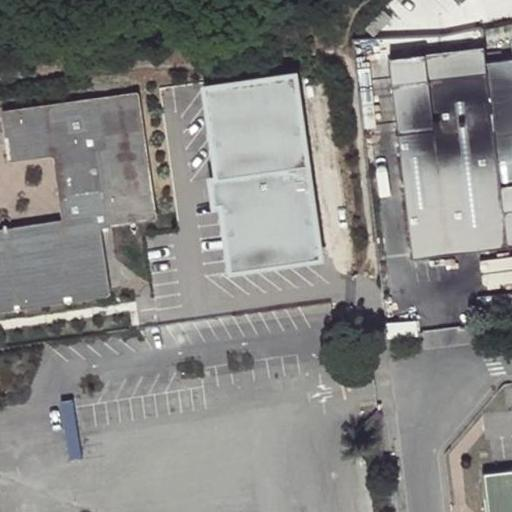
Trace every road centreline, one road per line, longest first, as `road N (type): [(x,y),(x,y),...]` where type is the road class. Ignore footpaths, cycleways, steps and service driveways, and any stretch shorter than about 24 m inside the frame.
road 1 (unknown): [(438,387),(268,438),(145,508)]
road 2 (residential): [(511,355),(467,364),(438,387),(421,423),(426,511)]
